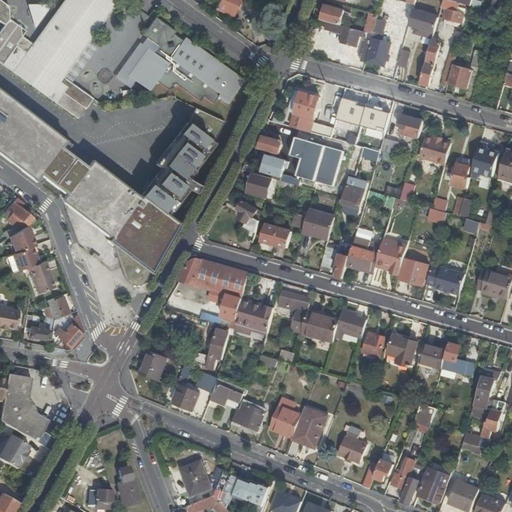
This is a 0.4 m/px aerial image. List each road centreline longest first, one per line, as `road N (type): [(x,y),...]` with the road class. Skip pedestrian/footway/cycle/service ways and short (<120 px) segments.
road 1 (residential): [(184,242),(511,336)]
road 2 (tertiary): [(378,509),(175,426),(102,386)]
road 3 (residential): [(511,123),(284,58)]
road 4 (residential): [(120,353),(94,332),(52,209),(0,169)]
road 5 (tertiary): [(184,242),(275,73)]
road 6 (residential): [(95,399),(131,421),(165,511)]
road 7 (residential): [(275,73),(173,0)]
